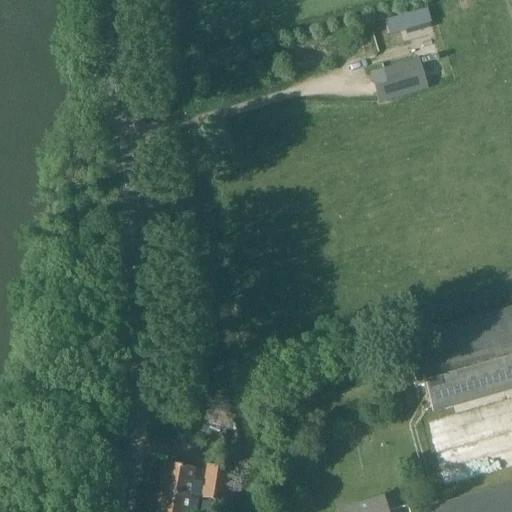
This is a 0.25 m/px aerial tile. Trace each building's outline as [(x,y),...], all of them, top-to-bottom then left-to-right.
[(418,59),(371,73),(379,103),(426,89),(418,59)] [(511,309),(411,338),(433,416),(511,392),(511,309)] [(159,491),(187,496),(190,479),(199,480),(201,469),(164,463),(159,491)] [(227,469),(213,466),(204,472),(199,497),(221,501),(227,469)] [(511,511),(511,484),(413,511),(511,511)] [(184,511),(187,496),(159,491),(155,511),(184,511)] [(382,498),(336,511),(408,511),(407,506),(386,511),(382,498)]
